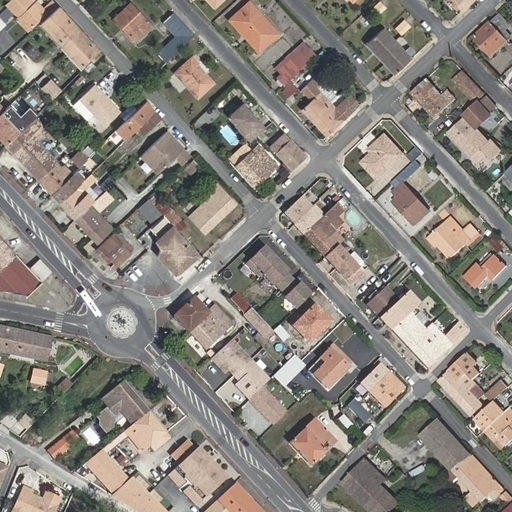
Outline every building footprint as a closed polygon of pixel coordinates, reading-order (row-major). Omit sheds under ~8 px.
[(23,24),(27,29),(55,2),(52,0),(51,0),(43,9),(35,1),(33,3),(29,0),(9,0),(7,3),(20,18),(24,14),(28,19),(23,24)] [(374,8),(382,14),(388,7),(380,0),(374,8)] [(453,0),(462,10),(473,0),(453,0)] [(55,2),(27,29),(29,31),(47,14),(48,15),(58,6),(55,2)] [(243,26),(263,49),(279,34),(251,2),(231,20),(239,30),(243,26)] [(128,28),(125,31),(135,41),(152,25),(131,4),(118,17),(128,28)] [(58,6),(48,15),(42,22),(60,42),(77,26),(58,6)] [(0,15),(7,21),(11,16),(3,9),(0,13),(0,15)] [(158,56),(166,65),(195,36),(174,13),(164,23),(177,37),(158,56)] [(506,31),(511,27),(500,15),(476,37),(491,56),(511,37),(506,31)] [(115,20),(125,31),(128,28),(118,17),(115,20)] [(0,34),(3,38),(11,31),(0,18),(0,34)] [(399,33),(409,24),(403,18),(394,27),(399,33)] [(259,53),(263,49),(243,26),(239,30),(259,53)] [(366,44),(384,63),(393,55),(385,46),(393,38),(383,29),(366,44)] [(98,50),(81,31),(63,46),(81,65),(98,50)] [(384,63),(395,74),(412,58),(393,38),(385,46),(393,55),(384,63)] [(305,42),(281,64),(287,70),(277,79),(283,85),(317,55),(305,42)] [(24,50),(34,58),(39,51),(30,44),(24,50)] [(200,65),(194,59),(177,75),(200,100),(214,86),(197,67),(200,65)] [(96,67),(90,60),(78,71),(84,77),(96,67)] [(463,72),(454,80),(475,103),(477,101),(484,94),(463,72)] [(303,109),(318,126),(328,117),(322,111),(331,102),(317,87),(322,82),(316,76),(302,89),(313,101),(303,109)] [(50,78),(41,88),(52,98),(61,89),(50,78)] [(440,93),(427,78),(420,85),(443,110),(450,104),(443,96),(440,93)] [(292,83),(283,91),(289,97),(297,89),(292,83)] [(443,110),(420,85),(411,93),(435,118),(443,110)] [(120,113),(95,87),(81,100),(106,126),(120,113)] [(449,91),(443,96),(450,104),(456,99),(449,91)] [(496,107),(487,96),(480,103),(473,109),(474,110),(467,117),(449,133),(474,159),(493,141),(492,139),(490,140),(474,122),(476,120),(486,110),(489,114),(496,107)] [(338,110),(331,102),(322,111),(328,117),(318,126),(327,137),(346,119),(359,105),(351,97),(338,110)] [(480,103),(477,101),(475,103),(464,113),(467,117),(474,110),(473,109),(480,103)] [(263,129),(256,122),(259,119),(243,103),(228,116),(251,140),(263,129)] [(10,104),(5,109),(16,121),(21,116),(10,104)] [(128,119),(138,110),(132,105),(132,104),(123,113),(128,119)] [(34,116),(37,114),(30,107),(21,116),(16,121),(5,109),(0,113),(0,140),(5,146),(30,122),(34,116)] [(491,116),(489,114),(486,110),(476,120),(481,125),(491,116)] [(153,127),(162,118),(155,111),(146,120),(152,126),(153,127)] [(30,122),(5,146),(40,182),(58,164),(38,143),(50,131),(34,116),(30,122)] [(266,127),(259,119),(256,122),(263,129),(266,127)] [(152,126),(146,120),(142,124),(148,130),(152,126)] [(142,124),(138,128),(143,134),(148,130),(142,124)] [(158,175),(175,158),(183,165),(193,155),(168,129),(140,156),(158,175)] [(272,146),(293,169),(306,156),(285,133),(272,146)] [(381,144),(373,151),(362,160),(377,177),(405,153),(387,133),(378,141),(381,144)] [(369,148),(373,151),(381,144),(378,141),(369,148)] [(474,159),(474,160),(478,164),(487,155),(492,160),(502,151),(493,141),(474,159)] [(259,144),(235,166),(255,187),(279,165),(259,144)] [(51,195),(60,204),(75,189),(71,185),(78,178),(95,162),(90,156),(79,167),(51,195)] [(44,187),(51,195),(79,167),(72,160),(63,169),(44,187)] [(396,177),(393,181),(396,184),(404,177),(406,178),(421,165),(415,160),(401,173),(403,175),(398,180),(396,177)] [(44,187),(63,169),(58,164),(40,182),(44,187)] [(282,168),(276,174),(281,178),(286,173),(282,168)] [(60,204),(75,220),(95,201),(85,191),(90,185),(97,179),(91,173),(82,182),(75,189),(60,204)] [(102,186),(106,190),(115,181),(111,177),(102,186)] [(82,182),(78,178),(71,185),(75,189),(82,182)] [(430,211),(404,182),(394,191),(398,196),(394,200),(415,224),(430,211)] [(236,203),(218,183),(211,190),(214,193),(189,217),(205,234),(236,203)] [(331,208),(344,196),(340,192),(338,193),(328,183),(318,192),(325,199),(322,201),(330,209),(331,208)] [(85,191),(95,201),(100,196),(90,185),(85,191)] [(95,201),(75,220),(90,236),(106,221),(98,213),(113,198),(106,191),(100,196),(95,201)] [(285,212),(305,233),(323,216),(303,195),(285,212)] [(154,225),(164,216),(148,199),(139,208),(154,225)] [(128,200),(122,205),(127,211),(133,205),(128,200)] [(305,233),(327,257),(337,247),(337,246),(330,238),(338,232),(335,229),(344,220),(337,215),(331,208),(330,209),(323,216),(305,233)] [(90,236),(99,246),(124,222),(115,212),(106,221),(90,236)] [(154,225),(151,229),(160,240),(156,244),(160,250),(156,256),(174,275),(181,271),(199,255),(164,216),(154,225)] [(468,242),(459,233),(446,219),(432,234),(441,243),(440,245),(453,258),(468,242)] [(464,229),(459,233),(468,242),(473,238),(464,229)] [(118,231),(97,251),(99,254),(103,251),(113,262),(110,265),(114,269),(135,249),(118,231)] [(338,232),(330,238),(337,246),(344,239),(338,232)] [(441,243),(432,234),(429,237),(438,247),(440,245),(441,243)] [(31,269),(1,236),(0,237),(0,288),(28,294),(41,280),(31,269)] [(263,242),(244,259),(253,268),(258,274),(261,271),(272,283),(274,281),(285,293),(283,295),(297,308),(312,294),(299,281),(297,282),(286,270),(288,269),(277,257),(275,258),(270,253),(270,252),(270,250),(263,242)] [(348,258),(337,247),(327,257),(350,282),(361,272),(357,268),(348,258)] [(355,250),(348,258),(357,268),(365,260),(355,250)] [(103,251),(99,254),(110,265),(113,262),(103,251)] [(506,265),(494,254),(483,265),(479,262),(464,276),(476,288),(489,275),(493,278),(506,265)] [(40,261),(31,269),(41,280),(50,272),(40,261)] [(237,292),(227,281),(222,286),(232,297),(237,292)] [(368,302),(402,339),(420,322),(412,314),(415,312),(413,309),(419,304),(406,291),(398,298),(386,286),(368,302)] [(237,292),(232,297),(245,311),(250,306),(237,292)] [(201,293),(194,300),(206,312),(213,306),(201,293)] [(193,299),(175,315),(207,349),(233,324),(215,304),(213,306),(206,312),(194,300),(193,299)] [(331,322),(315,305),(293,325),(309,341),(331,322)] [(273,331),(273,330),(266,323),(250,306),(245,311),(246,312),(244,314),(266,338),(273,331)] [(420,322),(402,339),(419,358),(444,336),(432,323),(425,317),(420,322)] [(467,330),(459,320),(450,328),(450,329),(444,336),(419,358),(428,368),(448,349),(467,330)] [(282,341),(289,336),(282,324),(274,329),(282,341)] [(0,349),(47,360),(51,338),(0,326),(0,349)] [(274,425),(288,411),(263,386),(272,377),(232,338),(212,359),(231,378),(228,380),(274,425)] [(317,370),(314,373),(327,387),(346,368),(350,373),(357,367),(333,343),(329,347),(331,348),(313,365),(317,370)] [(286,347),(280,353),(287,360),(293,354),(286,347)] [(478,363),(469,352),(450,371),(459,381),(467,373),(474,366),(475,366),(478,363)] [(294,354),(274,375),(284,385),(303,365),(294,354)] [(496,362),(491,356),(487,360),(492,365),(496,362)] [(383,375),(389,371),(380,363),(360,383),(385,407),(405,387),(396,378),(391,383),(383,375)] [(309,368),(314,373),(317,370),(313,365),(309,368)] [(474,366),(467,373),(474,382),(483,374),(475,366),(474,366)] [(32,382),(37,383),(50,386),(53,373),(34,370),(32,382)] [(396,378),(389,371),(383,375),(391,383),(396,378)] [(459,381),(450,371),(440,380),(471,414),(482,404),(470,391),(477,384),(474,382),(467,373),(459,381)] [(117,407),(134,393),(124,379),(101,398),(108,405),(112,410),(115,413),(120,409),(117,407)] [(487,394),(494,401),(509,388),(502,380),(487,394)] [(149,410),(134,393),(117,407),(120,409),(132,424),(149,410)] [(371,416),(355,400),(349,405),(365,421),(371,416)] [(475,419),(486,430),(505,412),(495,401),(475,419)] [(106,433),(113,426),(114,416),(113,415),(115,413),(112,410),(108,405),(95,417),(98,421),(98,424),(106,433)] [(505,412),(486,430),(494,439),(496,437),(505,446),(511,439),(511,410),(510,408),(505,412)] [(132,424),(111,442),(117,448),(130,436),(144,453),(151,447),(154,451),(170,437),(149,410),(132,424)] [(338,420),(349,428),(354,422),(343,414),(338,420)] [(327,443),(333,436),(316,418),(290,442),(312,466),(331,447),(327,443)] [(473,455),(439,418),(420,436),(452,470),(453,469),(473,455)] [(48,451),(55,459),(80,438),(73,430),(48,451)] [(337,440),(333,436),(327,443),(331,447),(337,440)] [(496,437),(494,439),(503,448),(505,446),(496,437)] [(179,463),(195,449),(187,440),(172,454),(179,463)] [(111,442),(102,449),(108,456),(117,448),(111,442)] [(229,477),(202,446),(170,473),(197,505),(229,477)] [(113,497),(130,508),(143,496),(129,482),(130,480),(108,456),(102,449),(93,456),(122,487),(114,496),(113,497)] [(115,459),(122,468),(129,462),(122,453),(115,459)] [(474,455),(473,455),(453,469),(483,501),(496,489),(500,493),(505,489),(474,455)] [(90,468),(114,496),(122,487),(93,456),(73,471),(80,476),(90,468)] [(365,459),(342,483),(372,511),(389,511),(401,504),(380,484),(386,478),(365,459)] [(413,476),(427,470),(424,465),(411,471),(413,476)] [(143,496),(146,493),(132,479),(130,480),(129,482),(143,496)] [(254,511),(256,511),(232,484),(202,511),(254,511)] [(36,491),(27,487),(16,510),(20,511),(57,511),(63,499),(49,492),(46,500),(34,494),(36,491)] [(130,508),(136,511),(164,511),(146,493),(143,496),(130,508)]
